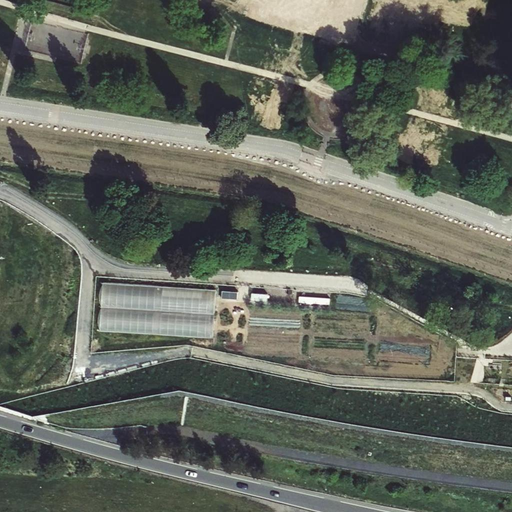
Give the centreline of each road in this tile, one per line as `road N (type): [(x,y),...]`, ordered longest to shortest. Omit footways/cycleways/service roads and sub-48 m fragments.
road 1 (residential): [(0,108),(283,151),(511,228)]
road 2 (motorway): [(350,511),(0,422)]
road 3 (residential): [(253,0),(252,7),(346,33),(356,0)]
